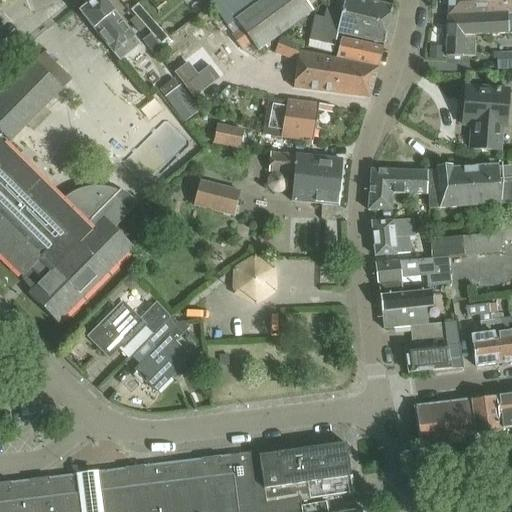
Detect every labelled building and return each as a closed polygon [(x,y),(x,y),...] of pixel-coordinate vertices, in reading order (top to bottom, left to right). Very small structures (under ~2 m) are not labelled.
[(140,47),(102,0),(98,0),(81,14),(120,63),(140,47)] [(235,22),(257,52),(312,12),(303,0),(263,0),(257,5),(252,0),(216,0),(211,4),(228,27),(235,22)] [(308,48),(333,54),(338,34),(384,45),(392,8),(378,5),(379,0),(368,0),(368,3),(355,0),(345,0),(344,4),(337,3),(335,11),(326,10),(324,20),(315,18),(308,48)] [(511,0),(448,0),(448,18),(447,19),(468,18),(507,16),(511,16),(511,0)] [(138,5),(131,12),(162,46),(169,40),(138,5)] [(198,25),(216,45),(230,32),(214,10),(198,25)] [(468,18),(469,36),(474,37),(511,34),(511,16),(507,16),(468,18)] [(469,36),(468,18),(447,19),(446,57),(462,58),(468,56),(468,58),(474,58),(474,37),(469,36)] [(182,33),(171,41),(208,90),(220,81),(182,33)] [(293,89),(370,99),(378,69),(300,54),(303,48),(285,41),(277,53),(298,60),(293,89)] [(338,60),(378,68),(383,50),(341,42),(338,60)] [(430,47),(430,59),(442,60),(443,48),(430,47)] [(511,53),(498,55),(498,70),(511,69),(511,53)] [(129,213),(136,205),(135,205),(127,212),(113,198),(120,191),(119,191),(118,192),(107,188),(94,187),(82,189),(71,194),(61,202),(56,207),(49,201),(53,197),(2,148),(8,142),(9,144),(11,142),(71,81),(43,54),(0,97),(0,254),(23,278),(24,277),(35,288),(28,295),(57,324),(133,249),(113,229),(129,213)] [(183,85),(167,95),(184,121),(200,111),(183,85)] [(470,150),(500,153),(502,129),(506,129),(509,91),(465,88),(462,126),(472,126),(470,150)] [(268,100),(262,136),(272,137),(281,139),(313,143),(318,112),(333,114),(333,107),(287,102),(287,103),(268,100)] [(213,144),(240,149),(244,132),(217,126),(213,144)] [(291,203),(337,207),(342,161),(296,156),(270,154),(269,172),(294,175),(291,203)] [(428,173),(430,210),(511,204),(511,196),(510,168),(497,168),(452,171),(452,168),(436,169),(437,172),(428,173)] [(392,211),(392,195),(415,196),(415,219),(426,220),(427,196),(427,173),(371,172),(368,212),(392,211)] [(193,206),(234,217),(240,193),(200,182),(193,206)] [(371,224),(375,257),(411,254),(409,242),(414,241),(412,220),(371,224)] [(433,260),(376,265),(380,293),(403,290),(401,279),(426,277),(428,288),(450,286),(447,259),(465,257),(502,254),(501,244),(500,234),(499,234),(463,238),(431,241),(433,260)] [(236,299),(257,298),(257,291),(277,290),(276,261),(236,262),(236,299)] [(410,328),(412,344),(446,340),(445,324),(428,326),(427,309),(434,308),(432,291),(380,297),(382,313),(383,313),(385,331),(410,328)] [(153,336),(168,321),(170,319),(156,303),(139,321),(122,304),(88,338),(109,358),(142,326),(153,336)] [(496,365),(489,306),(489,305),(466,308),(468,318),(480,317),(481,323),(480,323),(482,336),(472,337),(475,367),(496,365)] [(489,306),(496,365),(511,362),(511,332),(504,333),(503,320),(502,315),(499,315),(497,305),(489,306)] [(168,321),(153,336),(148,341),(157,349),(135,371),(157,392),(190,358),(170,338),(178,330),(168,321)] [(446,340),(412,344),(414,350),(405,351),(409,375),(463,369),(456,323),(445,324),(446,340)] [(511,395),(494,398),(499,430),(511,428),(511,395)] [(469,401),(474,435),(499,432),(499,430),(494,398),(469,401)] [(474,435),(469,401),(416,407),(416,406),(414,406),(414,409),(416,409),(416,408),(418,408),(420,427),(418,427),(416,427),(417,429),(419,429),(421,429),(423,447),(421,448),(421,447),(419,447),(419,450),(421,450),(421,449),(465,443),(464,437),(474,435)] [(261,457),(259,457),(266,504),(275,503),(298,499),(296,486),(349,478),(351,478),(350,477),(349,477),(345,446),(346,445),(346,444),(344,445),(330,447),(275,455),(261,457)] [(258,452),(250,453),(257,511),(276,509),(275,503),(266,504),(259,457),(258,452)] [(250,453),(230,456),(236,511),(276,511),(276,509),(257,511),(250,453)] [(95,473),(97,492),(99,511),(236,511),(230,456),(95,473)] [(20,482),(23,511),(83,511),(79,475),(20,482)] [(275,503),(276,509),(276,511),(329,511),(327,502),(301,507),(300,503),(353,494),(353,493),(352,493),(349,478),(296,486),(298,499),(275,503)] [(0,511),(23,511),(20,482),(1,484),(4,511),(0,511)]
